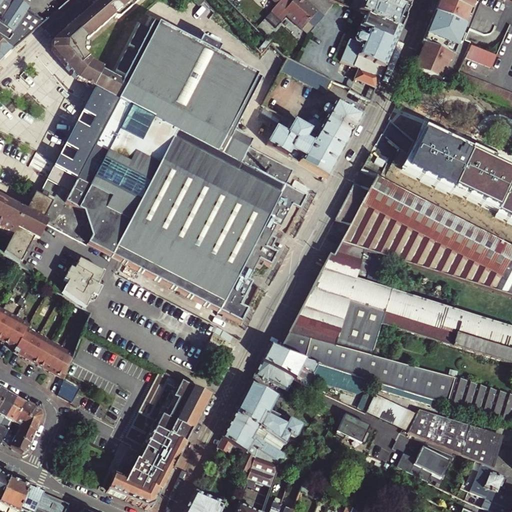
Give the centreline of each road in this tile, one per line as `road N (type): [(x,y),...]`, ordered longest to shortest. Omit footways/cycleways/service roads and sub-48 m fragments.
road 1 (residential): [(418,0),(372,112),(299,248),(289,289),(167,511)]
road 2 (residential): [(0,373),(51,407),(29,470)]
